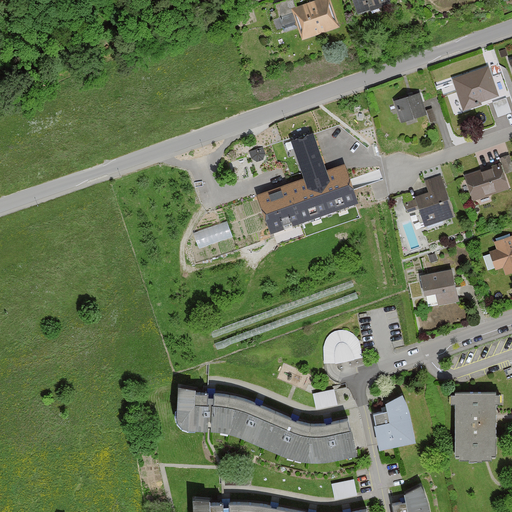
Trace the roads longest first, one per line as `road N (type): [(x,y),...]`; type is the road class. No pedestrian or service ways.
road 1 (residential): [(0,205),(511,27)]
road 2 (residential): [(511,323),(359,378),(355,392),(384,511)]
